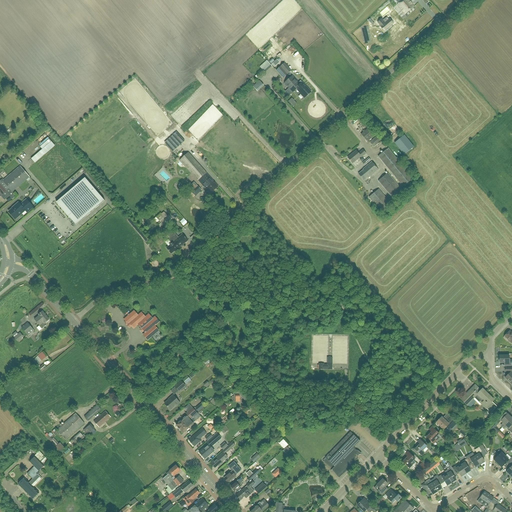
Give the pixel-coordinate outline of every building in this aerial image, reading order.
[(405,14),(414,7),(408,0),(402,0),(397,4),(405,14)] [(382,19),(378,23),(381,26),(384,30),(393,23),(390,19),(389,20),(385,23),(383,20),(382,19)] [(265,71),(272,65),(267,60),(261,66),(265,71)] [(284,63),(280,67),(287,74),(291,71),(284,63)] [(283,78),(287,74),(280,67),(276,70),(283,78)] [(293,92),(297,89),(296,88),(301,83),(299,82),(298,83),(292,76),(284,83),(285,84),(284,84),(284,85),(286,87),(287,87),(287,86),(293,92)] [(260,82),(254,87),(258,91),(264,86),(260,82)] [(296,88),(297,89),(304,97),(310,92),(302,83),(301,83),(296,88)] [(292,98),(288,101),(293,107),(297,103),(292,98)] [(367,141),(376,134),(371,127),(361,134),(367,141)] [(404,135),(394,143),(404,155),(414,147),(404,135)] [(378,136),(370,143),(374,147),(381,141),(378,136)] [(51,141),(31,159),(35,163),(55,146),(51,141)] [(55,185),(61,185),(79,170),(57,146),(36,163),(55,185)] [(403,187),(413,179),(388,148),(378,157),(403,187)] [(361,157),(366,154),(363,150),(358,154),(356,151),(347,157),(352,163),(361,157)] [(188,153),(180,160),(210,194),(218,187),(188,153)] [(368,178),(378,170),(371,162),(362,169),(363,170),(358,174),(363,181),(367,178),(368,178)] [(1,196),(6,192),(12,199),(16,196),(12,192),(29,177),(20,166),(3,181),(2,180),(0,181),(0,197),(1,196)] [(395,202),(405,194),(388,173),(378,181),(395,202)] [(57,202),(56,202),(56,203),(57,203),(57,204),(69,218),(70,217),(78,224),(81,221),(105,201),(85,178),(57,202)] [(195,197),(201,191),(197,186),(190,192),(195,197)] [(369,198),(382,213),(391,205),(378,190),(369,198)] [(41,192),(33,199),(37,203),(45,197),(41,192)] [(27,213),(34,208),(27,200),(20,205),(19,203),(15,206),(16,206),(9,212),(15,219),(24,210),(27,213)] [(167,231),(172,227),(168,223),(163,227),(167,231)] [(183,245),(187,241),(182,234),(178,238),(172,230),(167,234),(170,237),(171,237),(172,237),(181,248),(183,246),(183,245)] [(171,254),(177,249),(178,250),(181,248),(172,237),(168,240),(171,244),(166,248),(171,254)] [(77,243),(72,248),(75,252),(81,248),(77,243)] [(61,264),(57,268),(63,275),(75,265),(68,258),(65,261),(65,260),(60,264),(61,264)] [(103,272),(98,277),(104,284),(110,279),(103,272)] [(84,276),(72,286),(79,294),(90,284),(84,276)] [(49,319),(46,315),(43,311),(38,315),(39,315),(34,319),(40,325),(39,326),(42,329),(46,326),(45,325),(46,324),(45,323),(49,319)] [(154,326),(159,322),(155,317),(152,319),(149,315),(145,318),(141,313),(138,316),(134,311),(126,319),(128,321),(125,323),(129,327),(131,325),(134,328),(138,324),(142,328),(141,329),(142,331),(144,330),(146,333),(143,335),(148,340),(158,330),(154,326)] [(34,330),(27,322),(21,327),(28,336),(34,330)] [(18,342),(24,337),(20,333),(14,338),(18,342)] [(511,360),(509,360),(509,356),(499,356),(500,363),(504,363),(504,366),(511,365),(511,360)] [(37,357),(33,360),(33,361),(37,365),(41,361),(37,357)] [(183,380),(186,384),(191,380),(187,376),(183,380)] [(175,387),(179,392),(185,386),(181,382),(175,387)] [(492,402),(493,400),(482,389),(482,390),(481,391),(475,385),(475,386),(470,390),(473,392),(470,395),(468,392),(461,400),(467,405),(473,398),(476,401),(475,401),(477,403),(478,403),(480,405),(481,404),(486,408),(487,407),(490,410),(487,413),(489,415),(497,407),(492,402)] [(240,390),(237,391),(243,397),(245,395),(246,394),(241,388),(240,390)] [(176,406),(180,403),(173,395),(170,398),(170,399),(164,404),(170,410),(176,405),(176,406)] [(202,403),(195,408),(198,412),(205,406),(202,403)] [(88,421),(101,410),(97,406),(84,417),(88,421)] [(179,429),(190,420),(189,419),(196,413),(192,408),(186,414),(187,415),(176,424),(178,427),(179,429)] [(99,428),(111,418),(105,411),(94,422),(99,428)] [(505,412),(498,419),(502,423),(501,425),(502,427),(511,417),(505,412)] [(189,427),(193,423),(201,416),(198,413),(190,420),(179,429),(181,431),(181,430),(183,433),(189,428),(189,427)] [(66,440),(84,424),(76,414),(57,430),(66,440)] [(450,417),(448,419),(446,421),(442,417),(436,423),(438,425),(440,427),(443,430),(445,427),(447,429),(452,429),(457,424),(450,417)] [(510,432),(511,429),(511,424),(511,425),(511,424),(511,418),(511,417),(502,427),(504,429),(506,428),(509,431),(510,432)] [(94,429),(90,424),(83,430),(87,435),(94,429)] [(430,440),(433,444),(436,441),(439,438),(437,436),(439,434),(431,427),(429,430),(431,432),(429,435),(428,434),(425,437),(429,441),(430,440)] [(201,441),(200,439),(206,433),(202,429),(189,440),(194,446),(201,441)] [(80,432),(72,440),(69,442),(71,444),(74,442),(76,444),(84,437),(80,432)] [(355,449),(353,447),(360,440),(359,441),(350,432),(329,454),(333,457),(328,461),(326,459),(323,461),(332,470),(331,470),(331,471),(332,470),(339,478),(340,476),(341,474),(343,473),(344,471),(346,470),(347,469),(349,468),(350,466),(351,465),(353,464),(354,462),(355,461),(355,460),(356,460),(357,460),(357,459),(358,458),(358,457),(358,456),(357,455),(360,452),(360,453),(360,452),(359,451),(358,451),(357,450),(356,450),(355,450),(355,449)] [(210,456),(209,455),(212,453),(209,450),(212,448),(211,447),(221,438),(217,433),(206,442),(209,445),(207,447),(206,446),(199,452),(205,459),(207,457),(208,458),(210,456)] [(251,446),(243,438),(239,443),(247,450),(251,446)] [(284,448),(289,444),(284,438),(279,442),(284,448)] [(423,451),(427,446),(420,440),(417,442),(419,444),(418,446),(417,446),(413,450),(418,454),(419,453),(422,456),(425,453),(423,451)] [(225,449),(227,452),(235,445),(232,442),(225,449)] [(481,457),(487,453),(482,445),(479,447),(474,450),(476,453),(477,455),(475,456),(480,465),(485,462),(481,457)] [(432,448),(430,450),(434,454),(436,457),(439,454),(436,452),(432,448)] [(494,460),(497,464),(505,456),(501,452),(501,453),(499,450),(497,453),(499,455),(494,460)] [(223,462),(222,462),(228,457),(223,452),(210,463),(215,468),(218,465),(218,466),(223,462)] [(407,457),(402,462),(410,469),(413,466),(416,463),(413,460),(415,459),(408,452),(405,454),(407,457)] [(466,459),(470,464),(472,463),(475,468),(480,465),(475,456),(472,458),(471,456),(466,459)] [(506,462),(509,464),(511,462),(509,460),(505,456),(497,464),(501,468),(506,462)] [(35,467),(28,474),(33,479),(38,475),(38,474),(37,473),(39,471),(45,466),(35,457),(30,462),(35,467)] [(461,465),(466,474),(470,471),(467,466),(470,464),(466,459),(462,462),(463,464),(461,465)] [(232,471),(224,478),(228,483),(231,480),(231,481),(236,477),(235,475),(241,470),(234,461),(228,467),(232,471)] [(452,468),(456,473),(458,472),(461,477),(466,474),(461,465),(457,467),(456,465),(452,468)] [(179,476),(176,479),(173,481),(171,478),(173,476),(174,476),(177,473),(180,471),(176,466),(172,469),(169,471),(167,473),(166,474),(167,475),(163,479),(168,485),(167,486),(168,488),(166,490),(169,494),(173,491),(172,490),(183,481),(179,476)] [(446,474),(451,483),(456,480),(453,475),(456,473),(452,468),(451,466),(446,469),(447,470),(444,471),(446,474)] [(257,470),(253,474),(247,479),(249,482),(259,473),(257,470)] [(33,479),(29,483),(30,484),(33,487),(42,478),(38,474),(38,475),(33,479)] [(442,474),(438,477),(441,482),(444,481),(447,486),(451,483),(446,474),(443,476),(442,474)] [(431,481),(432,483),(437,492),(442,489),(439,484),(441,482),(438,477),(437,475),(434,477),(433,479),(431,481)] [(241,483),(244,481),(241,477),(231,486),(234,491),(237,489),(237,490),(243,485),(241,483)] [(18,484),(24,490),(30,484),(29,483),(24,478),(18,484)] [(385,487),(388,484),(383,479),(377,485),(380,488),(377,490),(382,495),(387,489),(385,487)] [(185,493),(193,486),(189,481),(180,488),(180,487),(172,494),(176,498),(183,491),(185,493)] [(240,500),(244,496),(246,498),(251,494),(254,491),(250,487),(254,484),(252,481),(247,485),(247,486),(236,495),(240,500)] [(258,494),(266,487),(263,483),(255,490),(258,494)] [(433,495),(437,492),(432,483),(429,485),(428,483),(424,486),(430,496),(433,494),(433,495)] [(30,484),(24,490),(33,499),(39,493),(33,487),(30,484)] [(194,501),(193,500),(198,496),(197,496),(199,494),(196,489),(188,495),(183,499),(184,500),(179,504),(182,507),(186,503),(188,506),(194,501)] [(397,502),(402,498),(398,494),(397,495),(390,489),(385,494),(388,497),(387,498),(392,504),(395,500),(397,502)] [(480,498),(477,502),(482,505),(484,501),(489,505),(487,508),(486,508),(487,508),(489,510),(494,504),(491,502),(493,498),(484,492),(480,498)] [(371,506),(368,503),(364,498),(359,503),(360,503),(358,505),(357,505),(363,511),(364,511),(366,510),(368,511),(370,511),(372,511),(373,511),(376,509),(372,505),(371,506)] [(202,499),(188,511),(189,511),(200,511),(201,510),(202,510),(203,510),(207,507),(208,506),(202,499)] [(165,511),(173,506),(170,502),(162,509),(164,511),(165,511)] [(262,511),(269,505),(266,502),(263,505),(260,502),(250,511),(260,511),(262,511)] [(295,511),(296,511),(284,510),(284,511),(281,510),(282,503),(276,503),(275,511),(295,511)] [(399,511),(400,511),(408,511),(410,511),(411,511),(414,508),(411,505),(410,506),(407,503),(403,507),(401,505),(395,511),(399,511)]
